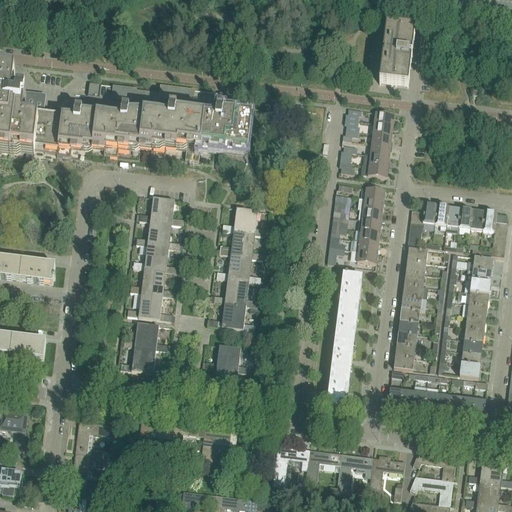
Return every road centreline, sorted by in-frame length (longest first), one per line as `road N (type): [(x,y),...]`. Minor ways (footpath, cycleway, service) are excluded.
road 1 (residential): [(299,424),(335,111)]
road 2 (residential): [(373,433),(404,191)]
road 3 (residential): [(299,424),(65,395)]
road 4 (unclassified): [(82,266),(92,188),(103,179),(191,189)]
road 5 (residential): [(404,191),(423,34)]
road 6 (residential): [(491,448),(509,301)]
